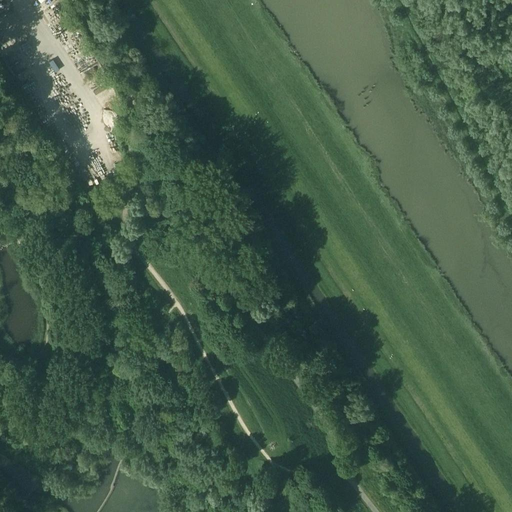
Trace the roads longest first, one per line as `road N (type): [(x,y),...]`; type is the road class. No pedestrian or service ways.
road 1 (track): [(496,511),(148,0)]
road 2 (track): [(400,0),(511,214)]
